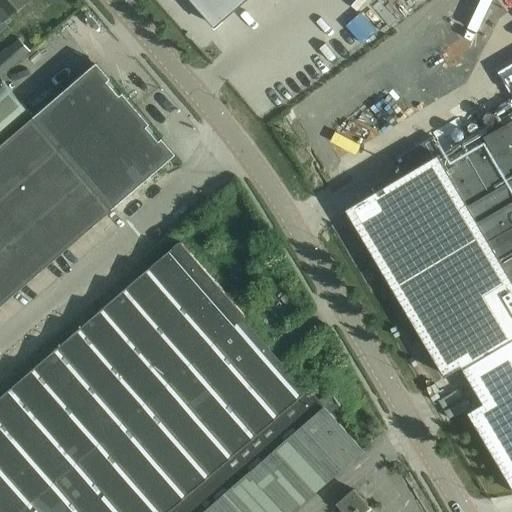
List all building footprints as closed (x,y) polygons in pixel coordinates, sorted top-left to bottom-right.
[(0,0),(0,15),(3,18),(1,20),(2,22),(27,0),(0,0)] [(192,0),(205,15),(204,16),(205,16),(205,17),(206,16),(215,26),(222,20),(223,21),(224,20),(223,19),(244,0),(192,0)] [(511,0),(468,0),(292,114),(324,163),(511,41),(511,0)] [(7,48),(0,55),(0,75),(1,76),(18,60),(7,48)] [(0,145),(0,305),(113,208),(176,153),(162,137),(159,139),(147,125),(150,123),(123,91),(120,94),(108,80),(111,77),(97,61),(94,64),(34,116),(0,145)] [(0,142),(32,114),(4,81),(0,83),(0,142)] [(511,112),(348,208),(424,337),(418,343),(417,342),(417,343),(419,345),(421,348),(422,351),(423,354),(424,354),(424,351),(431,349),(447,375),(462,366),(483,401),(468,410),(511,485),(511,112)] [(335,181),(340,188),(345,184),(340,178),(335,181)] [(330,391),(318,399),(309,389),(306,392),(243,321),(246,318),(180,242),(0,399),(0,511),(292,511),(363,451),(327,410),(338,403),(339,405),(340,404),(330,390),(329,390),(330,391)] [(337,504),(343,511),(363,511),(369,507),(353,490),(337,504)]
